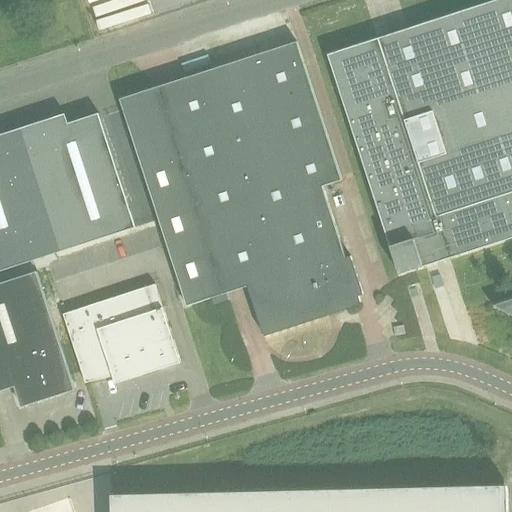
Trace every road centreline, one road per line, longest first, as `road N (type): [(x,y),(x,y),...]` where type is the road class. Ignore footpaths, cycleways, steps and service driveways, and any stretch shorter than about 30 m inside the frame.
road 1 (unclassified): [(511,389),(456,366),(392,366),(0,477)]
road 2 (unclassified): [(0,89),(274,0)]
